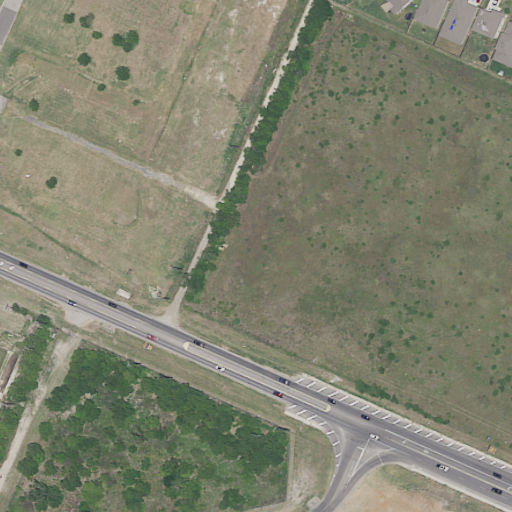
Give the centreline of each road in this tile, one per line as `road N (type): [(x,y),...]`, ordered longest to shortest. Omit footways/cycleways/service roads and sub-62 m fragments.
road 1 (primary): [(511,490),(62,291)]
road 2 (track): [(0,488),(85,301)]
road 3 (residential): [(225,0),(150,175)]
road 4 (residential): [(150,175),(14,111)]
